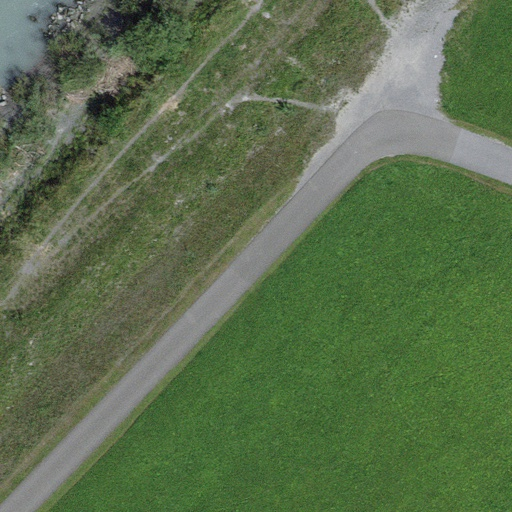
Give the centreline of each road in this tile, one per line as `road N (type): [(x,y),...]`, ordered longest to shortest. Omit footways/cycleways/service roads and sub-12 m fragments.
road 1 (track): [(32,511),(386,133),(457,136),(511,158)]
road 2 (track): [(386,133),(387,82),(456,0)]
